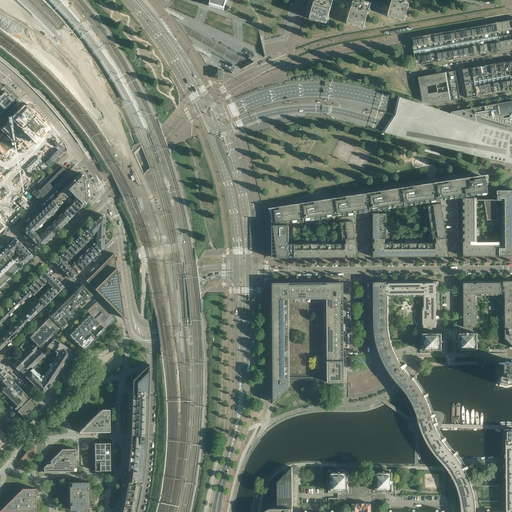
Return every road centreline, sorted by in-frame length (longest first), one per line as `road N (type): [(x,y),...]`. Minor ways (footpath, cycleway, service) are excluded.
road 1 (trunk): [(511,142),(338,91),(290,91),(216,117)]
road 2 (trunk): [(222,131),(311,108),(511,157)]
road 3 (primary): [(219,511),(246,388),(249,270)]
road 4 (primary): [(237,274),(235,414),(213,511)]
road 5 (residential): [(141,511),(151,338)]
road 6 (residential): [(351,269),(351,346),(365,346),(366,269)]
road 7 (primary): [(127,0),(165,49),(208,129)]
road 8 (primary): [(249,270),(243,205),(222,131)]
road 9 (primary): [(208,129),(229,195),(237,266)]
road 10 (primary): [(216,117),(141,0)]
road 11 (unknown): [(3,121),(45,165),(51,160),(54,149),(14,109)]
